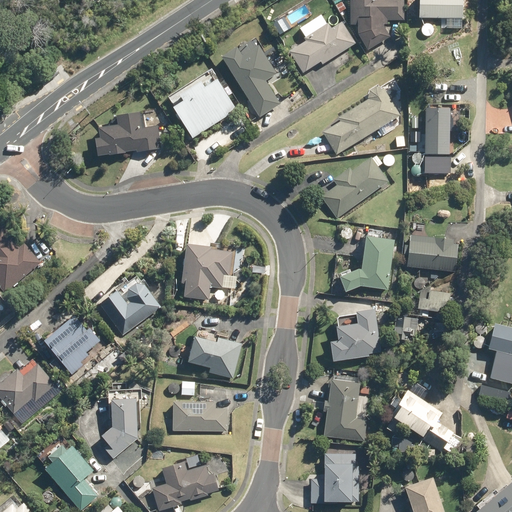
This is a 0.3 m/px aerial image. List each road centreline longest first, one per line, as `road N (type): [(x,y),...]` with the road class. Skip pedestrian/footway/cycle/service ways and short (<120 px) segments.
road 1 (residential): [(285,332),(289,254),(283,229),(264,205),(221,192),(93,210),(52,191)]
road 2 (tertiary): [(210,0),(16,131)]
